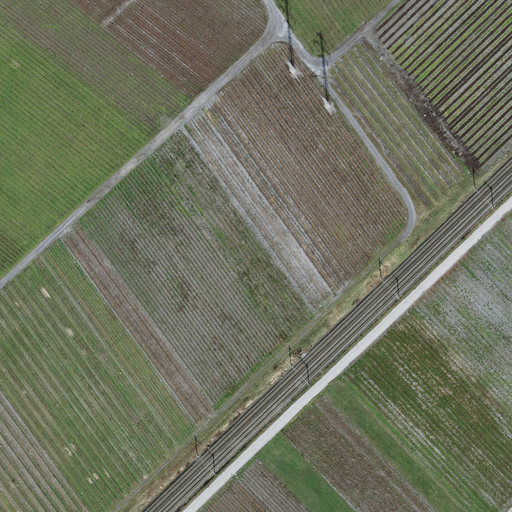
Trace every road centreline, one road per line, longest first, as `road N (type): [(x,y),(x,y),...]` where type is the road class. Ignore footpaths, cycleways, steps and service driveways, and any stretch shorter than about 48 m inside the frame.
road 1 (track): [(112,511),(408,229),(409,203),(280,28)]
road 2 (track): [(511,202),(190,511)]
road 3 (track): [(280,28),(0,286)]
